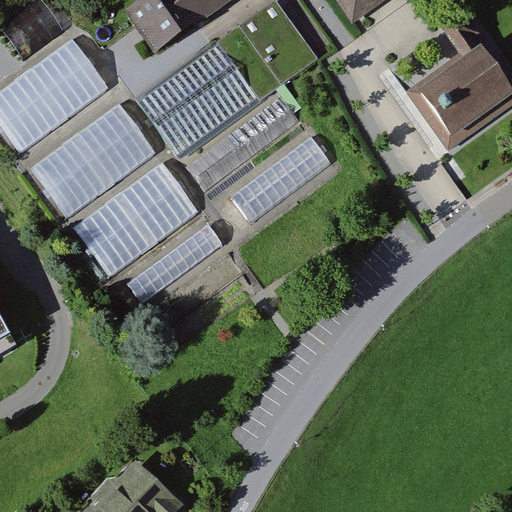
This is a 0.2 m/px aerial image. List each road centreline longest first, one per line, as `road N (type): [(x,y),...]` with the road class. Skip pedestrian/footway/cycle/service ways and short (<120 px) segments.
road 1 (residential): [(238,511),(325,369),(435,252),(511,195)]
road 2 (residential): [(0,229),(46,292),(59,326),(45,381),(0,415)]
